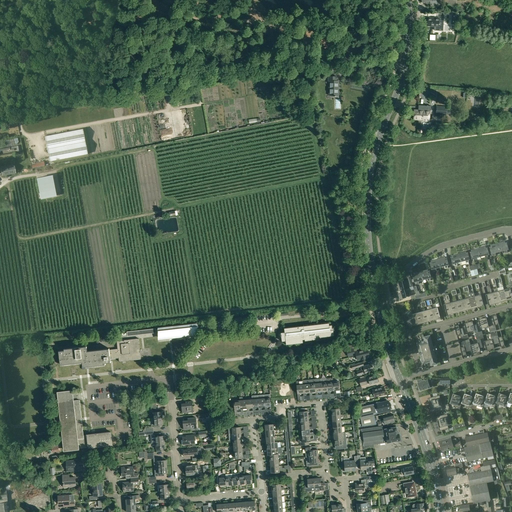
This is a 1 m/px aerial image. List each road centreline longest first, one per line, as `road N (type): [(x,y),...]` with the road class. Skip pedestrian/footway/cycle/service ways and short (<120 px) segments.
road 1 (track): [(404,68),(325,56),(0,114)]
road 2 (secondary): [(373,279),(369,174),(404,68),(407,0)]
road 3 (track): [(162,39),(157,59),(166,110),(20,131)]
road 4 (track): [(0,70),(142,47),(187,18)]
road 5 (residential): [(373,279),(402,272),(448,243),(508,228),(511,240)]
road 6 (secondary): [(439,511),(399,379)]
road 7 (residential): [(386,339),(511,304)]
road 8 (residential): [(511,339),(507,349),(399,379)]
